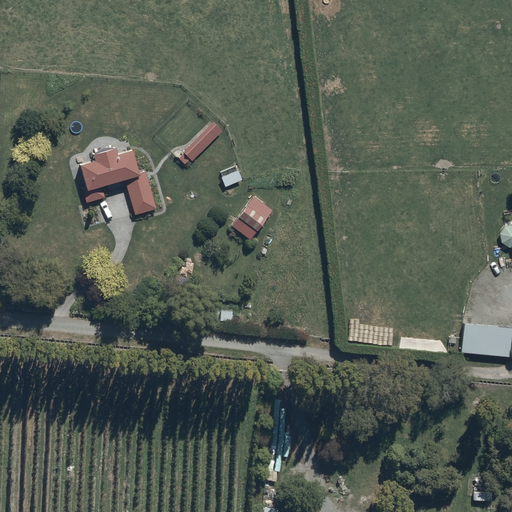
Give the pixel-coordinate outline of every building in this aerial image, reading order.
[(222,129),(213,120),(184,150),(185,152),(179,158),(184,163),(189,157),(192,160),(222,129)] [(95,157),(81,161),(87,186),(83,187),(86,200),(104,196),(101,183),(125,177),(135,213),(156,207),(146,169),(140,170),(133,147),(118,151),(116,144),(93,150),(95,157)] [(242,178),(238,168),(221,175),(225,185),(242,178)] [(271,208),(254,194),(232,224),(250,237),(271,208)] [(500,233),(500,234),(500,235),(500,236),(500,237),(500,238),(500,239),(501,239),(501,240),(502,241),(503,242),(503,243),(504,243),(505,244),(506,244),(507,245),(508,245),(509,245),(510,246),(511,246),(511,247),(511,223),(504,225),(503,226),(502,227),(502,228),(501,228),(501,229),(500,230),(500,231),(500,232),(500,233)] [(218,319),(218,309),(206,309),(206,319),(218,319)] [(232,320),(232,309),(221,309),(220,320),(232,320)] [(461,350),(509,354),(511,325),(463,321),(461,350)]
